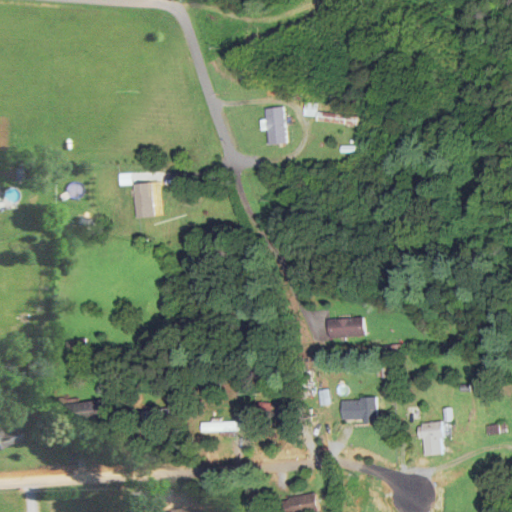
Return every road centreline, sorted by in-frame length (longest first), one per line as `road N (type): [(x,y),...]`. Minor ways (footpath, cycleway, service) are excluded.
road 1 (residential): [(413,483),(349,464),(302,462),(0,484)]
road 2 (residential): [(88,0),(211,8),(265,25),(295,13)]
